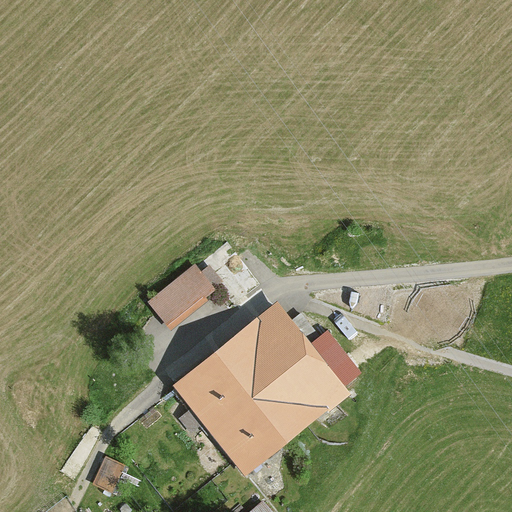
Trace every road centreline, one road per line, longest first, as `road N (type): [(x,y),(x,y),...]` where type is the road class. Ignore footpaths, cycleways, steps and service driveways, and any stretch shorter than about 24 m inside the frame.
road 1 (track): [(62,511),(110,434),(157,379),(262,287)]
road 2 (track): [(511,375),(262,287)]
road 3 (track): [(511,263),(262,287)]
